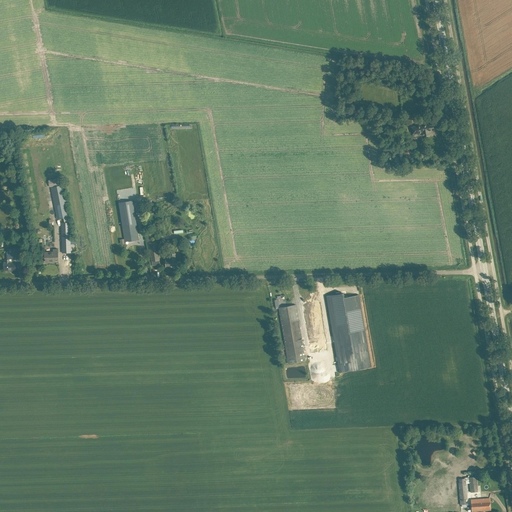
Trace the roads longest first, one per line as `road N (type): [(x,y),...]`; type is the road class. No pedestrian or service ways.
road 1 (unclassified): [(0,284),(475,271)]
road 2 (unclassified): [(475,271),(425,0)]
road 3 (primary): [(484,270),(436,0)]
road 4 (unclassified): [(444,0),(493,268)]
road 5 (unclassified): [(475,271),(511,477)]
road 6 (primary): [(511,424),(484,270)]
